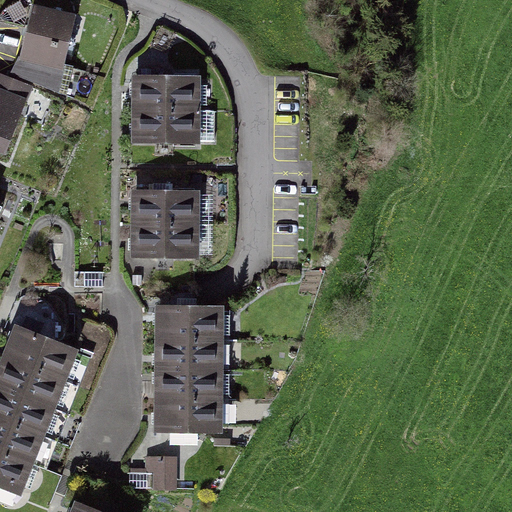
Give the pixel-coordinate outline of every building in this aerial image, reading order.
[(10,73),(54,93),(61,69),(53,66),(67,17),(28,7),(10,73)] [(0,154),(27,87),(0,75),(0,154)] [(196,78),(135,77),(134,106),(134,113),(134,144),(195,144),(196,78)] [(195,191),(134,192),(135,205),(135,236),(135,257),(196,256),(195,191)] [(219,308),(152,308),(152,333),(152,357),(153,382),(153,406),(153,431),(219,431),(219,308)] [(77,348),(17,325),(10,341),(0,367),(0,487),(19,494),(77,348)] [(171,457),(144,458),(145,489),(172,488),(171,457)]
